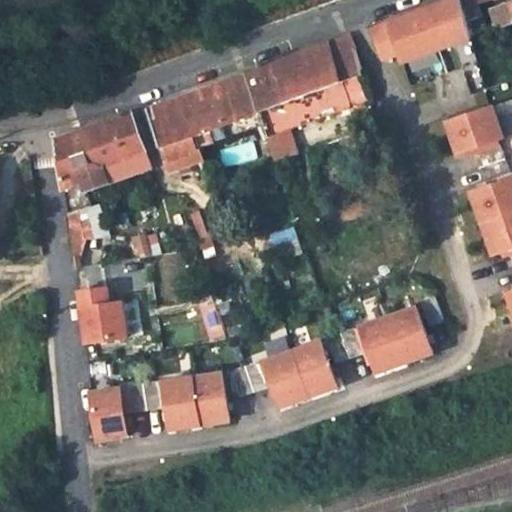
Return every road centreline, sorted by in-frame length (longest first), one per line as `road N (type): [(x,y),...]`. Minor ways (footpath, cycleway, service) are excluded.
road 1 (unclassified): [(349,8),(371,73),(404,107),(475,315),(471,345),(451,366),(257,434),(75,462)]
road 2 (residential): [(33,121),(75,462)]
road 3 (unclassified): [(33,121),(152,86),(349,8)]
